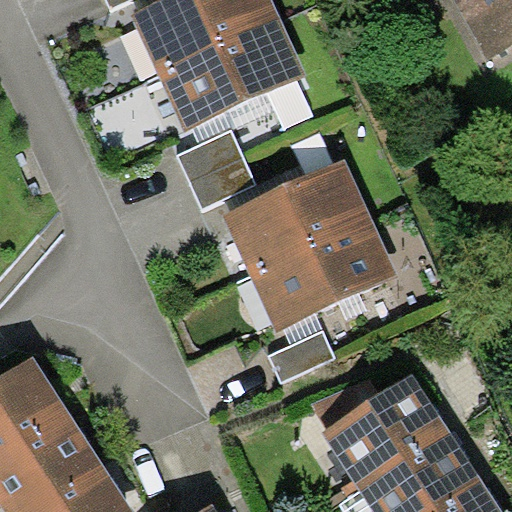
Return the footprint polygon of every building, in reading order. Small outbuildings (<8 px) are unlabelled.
[(105,0),(111,11),(134,0),(105,0)] [(174,0),(134,19),(161,77),(281,21),(270,0),(174,0)] [(511,0),(453,0),(489,62),(511,49),(511,0)] [(281,21),(161,77),(188,135),(249,106),(308,79),(281,21)] [(232,132),(177,158),(202,211),(257,186),(232,132)] [(283,192),(225,219),(252,278),(371,222),(353,183),(345,164),(336,168),(283,192)] [(371,222),(252,278),(279,335),(340,306),(398,279),(371,222)] [(335,360),(323,333),(269,357),(281,384),(335,360)] [(0,382),(0,461),(70,417),(53,391),(34,361),(0,382)] [(323,437),(359,492),(451,432),(433,405),(415,378),(323,437)] [(0,461),(0,507),(3,511),(35,511),(103,469),(85,441),(70,417),(0,461)] [(359,492),(372,511),(441,511),(484,484),(467,457),(451,432),(359,492)] [(103,469),(35,511),(130,511),(119,493),(103,469)] [(441,511),(502,511),(484,484),(441,511)]
